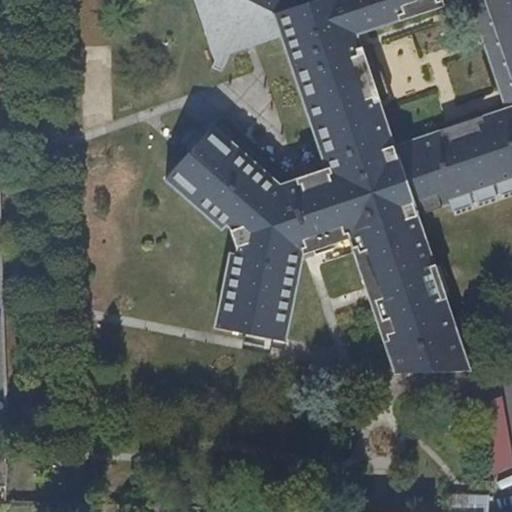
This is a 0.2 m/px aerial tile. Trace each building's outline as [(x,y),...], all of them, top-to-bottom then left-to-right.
[(511,107),(509,108),(394,144),(375,94),(387,90),(380,71),(368,75),(365,67),(376,62),(368,38),(357,42),(353,31),(440,0),(310,0),(294,6),(291,0),(197,0),(214,46),(221,51),(213,68),(223,73),(233,53),(285,35),(335,167),(286,184),(210,123),(167,175),(243,244),(246,239),(254,243),(264,239),(267,247),(257,251),(254,260),(248,257),(218,324),(278,353),(304,262),(350,245),(396,372),(467,371),(412,213),(447,201),(451,210),(511,188),(511,107)] [(468,0),(509,108),(511,107),(511,77),(508,67),(507,63),(501,47),(499,42),(493,26),(492,21),(484,0),(468,0)] [(511,0),(484,0),(492,21),(493,26),(499,42),(501,47),(507,63),(508,67),(511,77),(511,0)] [(380,71),(376,62),(365,67),(368,75),(380,71)] [(472,404),(489,472),(511,466),(511,450),(498,397),(472,404)] [(489,511),(490,495),(449,494),(447,511),(489,511)] [(49,511),(50,502),(40,502),(39,511),(49,511)]
